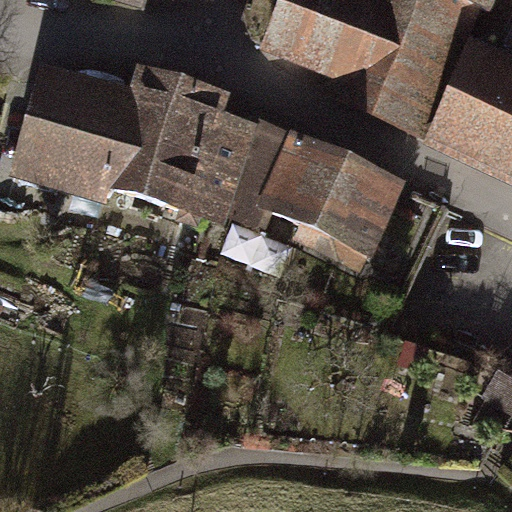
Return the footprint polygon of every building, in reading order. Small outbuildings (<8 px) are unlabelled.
[(318,90),(416,136),(471,5),(460,0),(275,0),(259,42),(327,69),(318,90)] [(477,8),(481,9),(484,0),(460,0),(471,5),(477,8)] [(424,140),(511,180),(511,63),(497,56),(464,42),(424,140)] [(137,69),(127,103),(104,187),(182,210),(214,114),(221,95),(137,69)] [(14,161),(104,187),(127,103),(39,78),(14,161)] [(182,210),(209,218),(242,124),(214,114),(182,210)] [(258,208),(287,137),(252,119),(225,206),(223,215),(249,227),(258,208)] [(289,133),(287,137),(258,208),(296,226),(324,240),(359,257),(392,193),(393,193),(397,184),(388,180),(386,183),(296,140),(298,137),(289,133)] [(290,237),(318,251),(324,240),(296,226),(290,237)]
